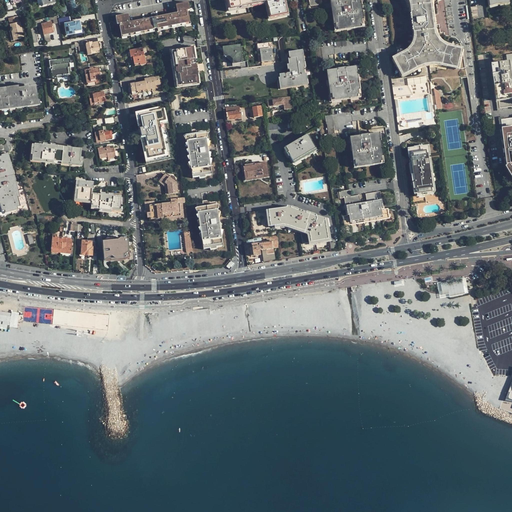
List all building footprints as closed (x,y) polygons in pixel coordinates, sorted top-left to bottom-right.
[(271,6),(273,15),(284,12),(281,0),(230,0),(232,6),(234,6),(234,7),(247,4),(247,3),(257,1),(263,0),(268,0),(270,6),(271,6)] [(363,27),(361,13),(359,0),(349,0),(342,1),(342,0),(332,2),(336,31),(362,27),(363,27)] [(435,32),(434,25),(432,10),(431,0),(408,0),(411,3),(412,8),(413,12),(411,14),(411,15),(414,31),(415,32),(415,37),(415,40),(413,45),(410,49),(408,51),(394,59),(395,60),(396,62),(403,76),(417,69),(424,67),(430,65),(435,65),(457,68),(462,50),(446,45),(442,43),(438,40),(436,36),(435,32)] [(128,14),(118,16),(119,24),(122,36),(154,30),(154,29),(157,28),(158,29),(190,23),(188,11),(187,3),(181,4),(183,12),(178,13),(178,15),(130,24),(130,22),(128,14)] [(152,18),(130,22),(130,24),(178,15),(178,13),(156,17),(152,18)] [(18,16),(8,18),(9,23),(10,26),(11,31),(21,29),(18,16)] [(43,35),(52,33),(52,31),(54,30),(53,25),(52,26),(51,21),(41,24),(43,35)] [(66,35),(74,33),(73,31),(80,30),(79,21),(64,24),(66,35)] [(154,30),(122,36),(122,38),(191,24),(190,23),(158,29),(154,30)] [(21,29),(11,31),(11,32),(13,42),(23,39),(21,29)] [(97,38),(74,42),(75,47),(78,46),(79,50),(83,49),(83,46),(83,43),(84,43),(87,54),(98,52),(97,42),(98,42),(97,38)] [(228,57),(240,56),(238,45),(227,46),(228,57)] [(317,66),(323,65),(321,47),(315,48),(317,66)] [(135,66),(146,64),(142,48),(130,51),(132,60),(134,60),(135,66)] [(170,52),(173,71),(197,67),(196,61),(195,61),(194,57),(193,57),(192,48),(189,49),(190,51),(188,52),(184,53),(184,55),(178,56),(177,51),(170,52)] [(271,48),(261,50),(262,62),(273,61),(271,48)] [(290,73),(280,74),(282,89),(307,85),(302,50),(289,52),(291,64),(289,65),(290,73)] [(496,85),(498,102),(511,99),(511,53),(507,55),(506,55),(507,62),(494,64),(494,70),(496,85)] [(67,67),(69,66),(68,62),(69,62),(68,57),(48,60),(49,66),(51,66),(51,68),(50,68),(51,78),(57,77),(56,75),(67,73),(67,67)] [(70,73),(69,66),(67,67),(67,73),(56,75),(57,77),(68,75),(69,75),(70,73)] [(86,82),(95,81),(101,80),(99,67),(84,70),(86,82)] [(196,70),(198,70),(197,67),(173,71),(175,84),(177,84),(177,88),(197,85),(196,74),(197,73),(196,70)] [(359,98),(356,68),(346,69),(346,70),(338,71),(338,70),(329,72),(333,101),(359,98)] [(129,84),(130,95),(133,94),(138,94),(138,93),(143,92),(147,91),(147,89),(156,88),(156,89),(161,88),(159,77),(144,79),(145,82),(135,83),(135,82),(129,84)] [(0,89),(0,107),(37,102),(35,85),(0,89)] [(105,98),(103,91),(88,94),(90,105),(98,104),(98,103),(103,101),(103,99),(105,98)] [(290,97),(268,100),(269,107),(285,104),(286,110),(292,109),(290,97)] [(511,99),(498,102),(497,102),(498,111),(503,110),(503,108),(511,107),(511,99)] [(228,120),(241,118),(239,106),(226,108),(228,120)] [(254,118),(262,116),(261,106),(253,107),(254,118)] [(327,124),(327,126),(334,125),(332,115),(325,116),(326,124),(327,124)] [(500,128),(503,128),(511,127),(511,117),(505,119),(504,117),(499,117),(500,128)] [(147,132),(156,131),(164,129),(162,121),(156,122),(155,118),(152,119),(146,120),(147,126),(145,126),(146,132),(147,132)] [(287,128),(286,121),(266,123),(267,130),(287,128)] [(327,126),(330,143),(339,142),(338,133),(335,133),(334,125),(327,126)] [(511,127),(503,128),(507,151),(509,162),(509,165),(508,166),(511,173),(511,127)] [(199,129),(192,130),(192,131),(186,133),(186,136),(188,136),(189,142),(190,149),(191,155),(192,161),(193,168),(191,168),(193,178),(199,177),(200,179),(206,178),(206,176),(212,174),(211,165),(209,165),(208,159),(207,152),(209,152),(208,146),(206,146),(205,139),(204,133),(206,133),(205,129),(199,131),(199,129)] [(97,142),(112,139),(112,135),(110,133),(108,133),(107,132),(104,132),(104,131),(95,132),(97,142)] [(285,148),(294,162),(316,149),(308,134),(285,148)] [(351,138),(356,167),(383,163),(378,134),(369,136),(361,137),(351,138)] [(60,162),(79,164),(80,157),(81,148),(50,145),(50,144),(46,144),(46,145),(34,143),(32,158),(52,161),(53,159),(61,160),(60,162)] [(416,187),(417,192),(431,190),(430,185),(432,185),(432,181),(431,181),(429,167),(428,168),(426,151),(425,151),(424,146),(410,148),(413,170),(412,170),(415,183),(414,183),(414,187),(416,187)] [(108,159),(115,157),(114,148),(110,149),(109,147),(102,149),(102,148),(97,148),(99,158),(107,156),(108,159)] [(19,207),(17,197),(16,195),(6,156),(0,157),(0,209),(1,211),(19,207)] [(264,178),(269,177),(267,163),(255,164),(255,165),(244,167),(244,172),(247,171),(248,179),(263,176),(264,178)] [(165,174),(160,180),(167,185),(169,195),(177,194),(176,183),(165,174)] [(93,182),(78,180),(76,199),(91,201),(90,208),(110,210),(111,208),(119,209),(120,196),(108,195),(108,194),(104,194),(104,195),(92,193),(93,182)] [(165,195),(169,195),(167,185),(160,180),(159,182),(165,186),(165,195)] [(343,216),(344,226),(390,220),(388,209),(382,210),(380,192),(371,193),(372,202),(357,205),(356,195),(351,196),(350,190),(338,192),(339,199),(344,198),(347,216),(343,216)] [(179,204),(182,203),(185,203),(184,198),(171,199),(172,203),(152,205),(152,202),(149,202),(150,213),(151,213),(151,219),(159,219),(180,216),(179,204)] [(210,200),(203,201),(203,203),(197,204),(197,208),(199,207),(200,214),(201,220),(202,227),(203,233),(204,240),(202,240),(204,249),(210,248),(211,250),(217,249),(217,247),(223,246),(222,237),(220,237),(219,231),(218,224),(220,224),(219,218),(217,218),(216,211),(215,205),(217,204),(217,201),(210,202),(210,200)] [(250,213),(253,239),(266,237),(271,236),(271,232),(277,231),(276,226),(283,225),(290,226),(301,230),(303,244),(329,239),(325,219),(287,206),(286,208),(250,213)] [(192,246),(190,231),(183,232),(185,247),(192,246)] [(259,244),(260,250),(264,250),(267,249),(268,254),(274,254),(273,248),(279,247),(279,235),(271,236),(266,237),(267,242),(267,243),(259,244)] [(60,253),(62,238),(52,237),(51,252),(60,253)] [(69,238),(62,238),(60,253),(70,254),(71,240),(69,238)] [(126,239),(120,239),(102,241),(104,260),(128,258),(126,239)] [(258,244),(258,243),(252,244),(252,248),(250,248),(251,256),(261,255),(260,250),(259,244),(258,244)] [(275,259),(274,254),(268,254),(267,249),(264,250),(265,261),(275,259)] [(463,293),(460,279),(437,282),(440,297),(463,293)] [(23,315),(0,311),(0,327),(21,330),(23,315)]
